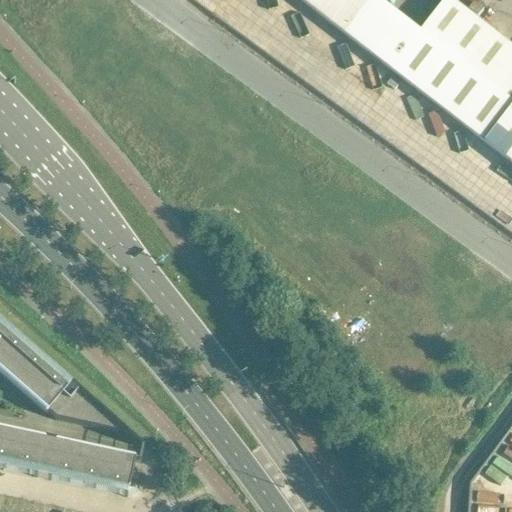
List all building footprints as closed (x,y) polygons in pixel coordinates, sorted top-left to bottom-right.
[(511,49),(447,0),(446,0),(421,33),(392,71),(511,164),(511,49)] [(6,339),(0,345),(0,373),(48,415),(68,391),(7,337),(6,339)] [(144,450),(72,387),(68,391),(48,415),(144,450)] [(511,511),(511,413),(488,446),(476,511),(511,511)] [(38,443),(0,434),(0,464),(31,472),(38,443)] [(135,464),(48,445),(42,474),(101,487),(128,493),(134,469),(135,464)]
